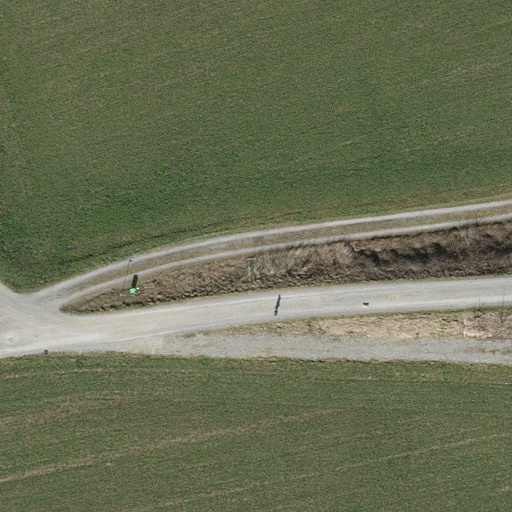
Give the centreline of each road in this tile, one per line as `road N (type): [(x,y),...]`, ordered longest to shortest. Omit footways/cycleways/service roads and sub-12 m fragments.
road 1 (track): [(0,332),(97,280),(326,229),(511,205)]
road 2 (track): [(0,337),(320,301),(511,295)]
